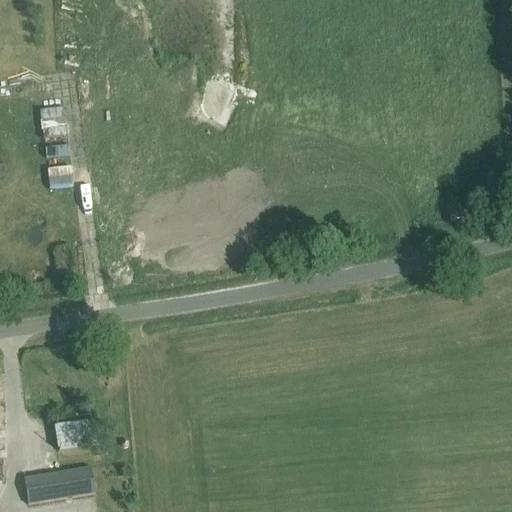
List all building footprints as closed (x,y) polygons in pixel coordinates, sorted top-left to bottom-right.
[(14,111),(40,107),(39,98),(12,102),(14,111)] [(68,106),(43,110),(47,133),(71,129),(68,106)] [(56,177),(57,187),(76,186),(75,176),(56,177)] [(99,421),(57,425),(59,450),(102,446),(99,421)] [(94,495),(90,469),(24,480),(28,506),(94,495)]
